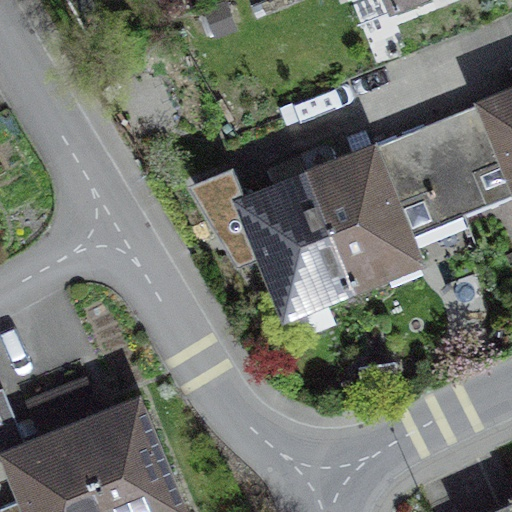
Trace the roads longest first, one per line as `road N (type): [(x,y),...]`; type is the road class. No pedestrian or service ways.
road 1 (residential): [(0,4),(216,383),(341,511)]
road 2 (unknown): [(267,141),(511,58)]
road 3 (tertiary): [(341,511),(364,485),(418,450),(511,416)]
